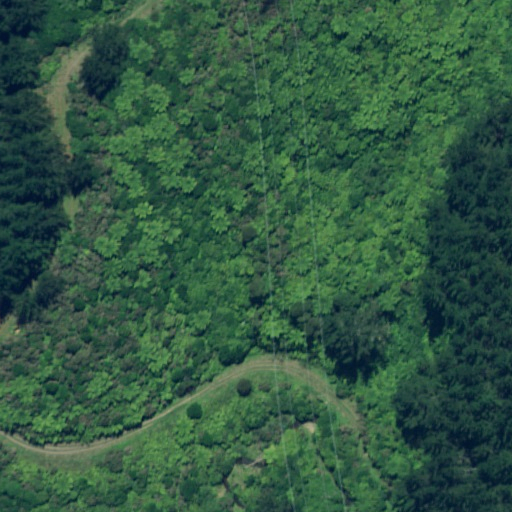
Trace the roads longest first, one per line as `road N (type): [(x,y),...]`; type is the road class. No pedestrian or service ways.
road 1 (track): [(403,511),(344,410),(313,384),(281,372),(228,375),(87,449),(36,449),(0,427)]
road 2 (track): [(0,337),(26,307),(62,234),(71,171),(62,121),(68,80),(84,56),(150,0)]
